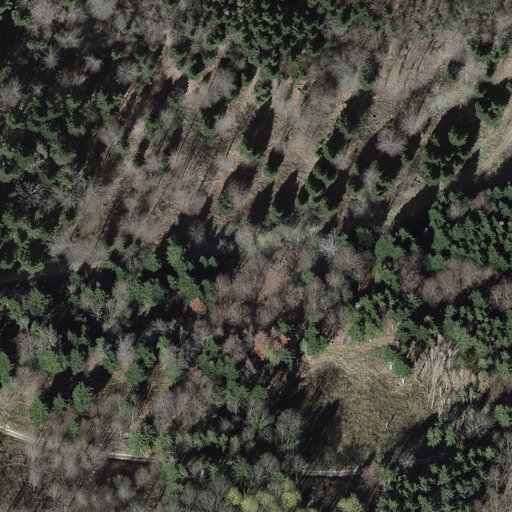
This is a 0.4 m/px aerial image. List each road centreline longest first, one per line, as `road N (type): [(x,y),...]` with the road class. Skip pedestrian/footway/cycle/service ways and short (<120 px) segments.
road 1 (track): [(0,277),(382,217),(476,172),(511,131)]
road 2 (track): [(511,435),(372,468),(327,470),(85,451),(0,426)]
